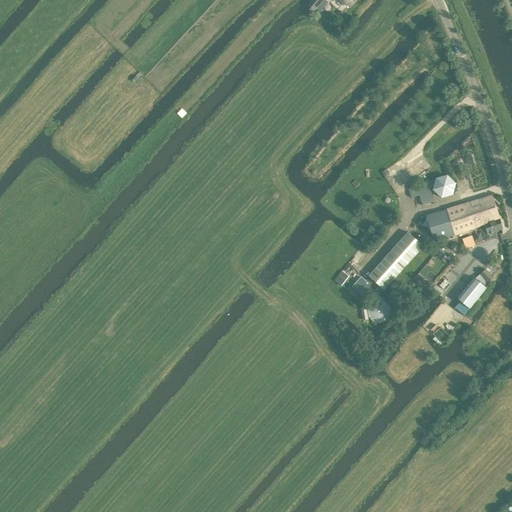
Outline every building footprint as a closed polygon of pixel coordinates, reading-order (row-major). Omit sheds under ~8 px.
[(312,0),(310,2),(307,5),(310,8),(314,12),(315,11),(324,1),(325,0),(324,0),(312,0)] [(462,190),(458,176),(457,174),(431,182),(430,179),(409,185),(416,206),(437,200),(437,198),(462,190)] [(435,241),(485,225),(483,220),(499,215),(492,195),(427,216),(435,241)] [(503,230),(499,215),(483,220),(485,225),(488,235),(490,239),(495,238),(498,236),(496,232),(503,230)] [(408,233),(369,277),(383,290),(423,246),(408,233)] [(485,270),(480,275),(488,283),(493,278),(485,270)] [(474,278),(457,299),(460,301),(470,309),(487,288),(485,286),(475,279),(474,278)] [(387,313),(387,310),(387,308),(386,305),(385,303),(383,301),(382,299),(380,298),(378,297),(375,296),(372,296),(369,297),(367,298),(365,300),(363,302),(361,304),(360,307),(360,310),(360,312),(361,315),(362,317),(363,319),(365,321),(368,322),(371,323),(372,324),(375,323),(378,323),(380,322),(382,320),(384,318),(386,316),(387,313)]
